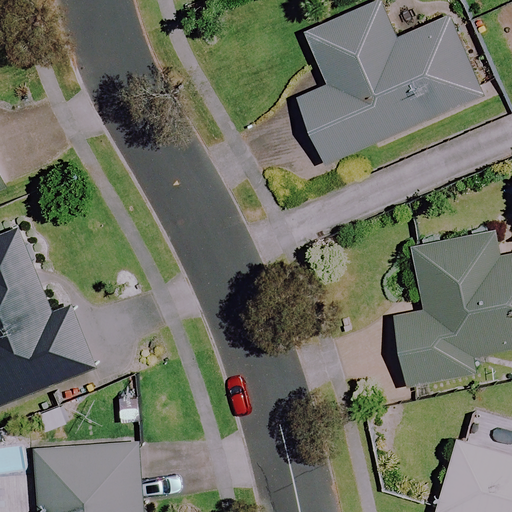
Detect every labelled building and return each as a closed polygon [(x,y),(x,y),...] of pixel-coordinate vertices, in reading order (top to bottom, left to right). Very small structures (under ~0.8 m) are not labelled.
[(399,35),(385,1),(310,33),(333,88),(306,99),(332,161),(487,95),(452,12),(399,35)] [(0,191),(10,188),(0,161),(0,191)] [(59,313),(25,227),(0,236),(0,405),(102,366),(79,305),(59,313)] [(511,259),(511,260),(504,227),(417,246),(431,311),(400,317),(415,385),(482,371),(479,356),(511,348),(511,259)] [(511,511),(511,464),(438,442),(418,511),(511,511)] [(150,511),(146,443),(39,451),(43,511),(150,511)] [(25,490),(27,483),(26,475),(22,468),(17,462),(11,459),(3,457),(0,457),(0,505),(1,506),(9,505),(16,502),(21,497),(25,490)]
